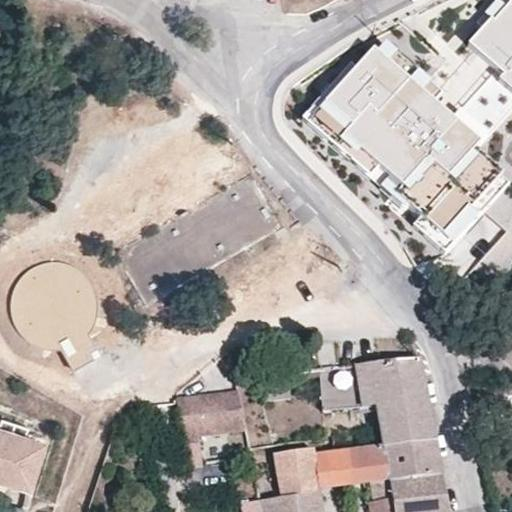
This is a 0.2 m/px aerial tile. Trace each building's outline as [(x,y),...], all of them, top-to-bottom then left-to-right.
[(374,33),(298,117),(413,221),(410,225),(437,249),(504,175),(471,146),(511,100),(511,0),(502,0),(464,43),(493,69),(458,109),(374,33)] [(7,43),(18,40),(12,19),(0,23),(7,43)] [(101,356),(87,336),(95,325),(100,311),(100,296),(95,281),(86,269),(74,261),(59,257),(44,258),(30,264),(18,274),(11,287),(8,302),(10,317),(17,330),(28,341),(42,347),(60,349),(73,371),(101,356)] [(387,448),(438,443),(423,361),(372,365),(379,408),(383,425),(387,448)] [(372,365),(355,367),(362,409),(379,408),(372,365)] [(178,403),(183,439),(246,435),(238,397),(178,403)] [(21,433),(23,421),(0,416),(0,475),(29,482),(33,462),(28,461),(31,451),(36,452),(39,437),(21,433)] [(374,511),(450,511),(438,443),(387,448),(352,451),(356,483),(376,481),(378,500),(374,502),(374,511)] [(282,500),(283,511),(323,511),(321,487),(316,455),(314,447),(275,457),(282,500)] [(316,455),(321,487),(356,483),(352,451),(338,453),(316,455)] [(260,511),(283,511),(282,500),(259,503),(260,511)]
